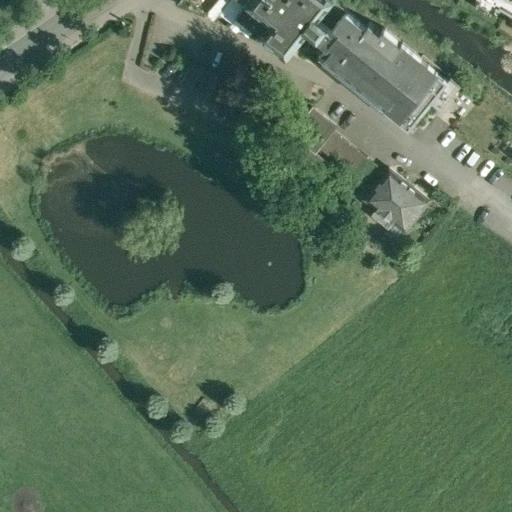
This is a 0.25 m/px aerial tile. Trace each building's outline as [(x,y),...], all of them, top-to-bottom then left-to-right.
[(331,0),(251,0),(251,1),(231,25),(238,30),(242,26),(245,28),(244,30),(250,35),(257,27),(288,53),(304,34),(331,0)] [(449,78),(385,26),(382,29),(371,21),(367,25),(336,0),(331,0),(304,34),(324,50),(321,53),(411,126),(431,101),(425,95),(428,92),(434,97),(449,78)] [(511,0),(480,0),(479,1),(495,10),(498,4),(511,11),(511,0)] [(315,106),(306,99),(297,111),(306,117),(295,131),(317,150),(320,146),(334,128),(338,124),(315,106)] [(369,156),(334,128),(320,146),(356,174),(369,156)] [(432,198),(391,166),(366,197),(378,206),(373,213),(390,226),(395,220),(407,229),(432,198)]
